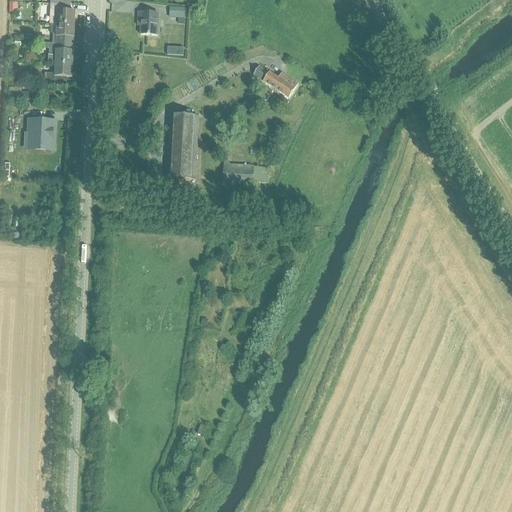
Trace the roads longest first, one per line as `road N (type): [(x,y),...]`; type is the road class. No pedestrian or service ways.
road 1 (tertiary): [(70,511),(97,0)]
road 2 (track): [(436,107),(408,130),(243,511)]
road 3 (tertiary): [(511,232),(370,0)]
